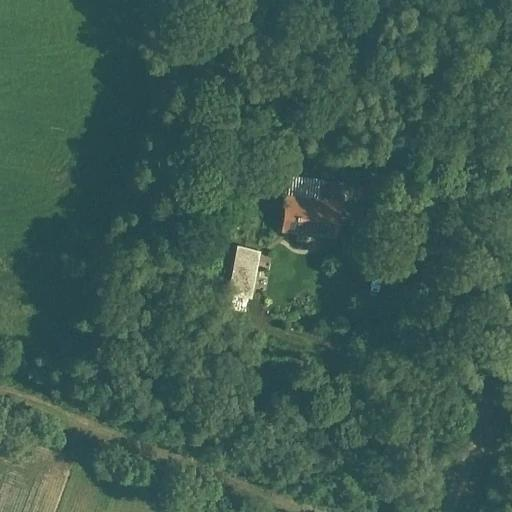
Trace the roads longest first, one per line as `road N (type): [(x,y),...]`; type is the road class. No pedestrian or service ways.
road 1 (track): [(0,394),(300,511)]
road 2 (track): [(448,511),(511,351)]
